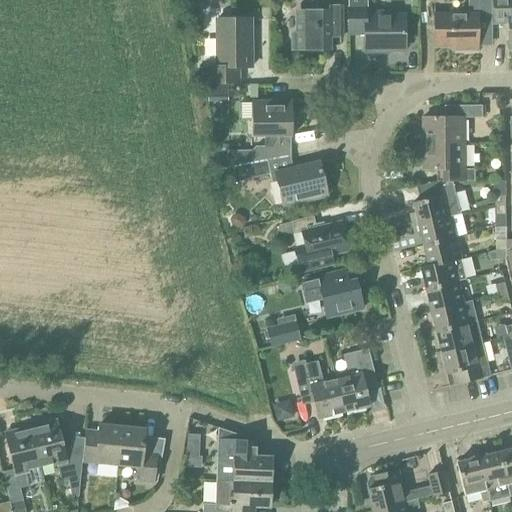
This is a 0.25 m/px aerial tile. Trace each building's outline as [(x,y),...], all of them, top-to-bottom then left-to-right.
[(348,0),(349,36),(365,36),(365,50),(380,50),(380,52),(387,52),(387,50),(405,50),(405,16),(389,16),(389,12),(368,12),(367,0),(348,0)] [(468,0),(469,15),(435,15),(435,46),(462,46),(462,49),(478,49),(478,46),(492,46),(492,0),(468,0)] [(511,0),(492,0),(493,25),(509,25),(509,49),(511,49),(511,0)] [(330,10),(331,38),(344,38),(344,5),(318,5),(318,10),(330,10)] [(331,50),(331,38),(330,10),(318,10),(302,11),(296,17),(297,34),(292,39),(292,46),(297,50),(297,51),(331,50)] [(241,85),(241,67),(252,67),(252,19),(217,20),(217,66),(209,66),(209,85),(241,85)] [(256,136),(292,136),(292,102),(252,102),(252,132),(256,136)] [(423,144),(465,144),(465,118),(482,118),(483,106),(445,106),(445,118),(423,118),(423,144)] [(465,144),(423,144),(423,170),(437,170),(437,182),(441,182),(451,182),(475,182),(475,170),(465,169),(465,144)] [(221,170),(232,167),(270,160),(269,146),(255,147),(251,151),(226,151),(226,158),(220,158),(221,170)] [(271,174),(270,160),(232,167),(235,183),(271,174)] [(276,174),(283,205),(308,198),(309,200),(327,196),(319,163),(276,174)] [(459,215),(451,182),(441,182),(444,195),(413,203),(415,213),(409,214),(412,226),(451,217),(459,215)] [(496,206),(506,206),(506,196),(496,196),(496,206)] [(496,216),(495,216),(495,228),(506,228),(506,215),(506,206),(496,206),(496,216)] [(333,266),(331,255),(349,251),(342,222),(325,226),(324,222),(316,224),(314,216),(291,222),(294,235),(302,233),(307,254),(295,257),(299,274),(333,266)] [(423,246),(456,238),(451,217),(412,226),(413,228),(418,226),(423,246)] [(453,262),(461,260),(456,238),(423,246),(428,266),(420,268),(428,266),(428,267),(453,261),(453,262)] [(496,240),(496,250),(506,250),(506,240),(496,240)] [(497,260),(505,260),(506,260),(506,250),(496,250),(497,260)] [(426,290),(458,282),(466,280),(461,260),(453,262),(453,261),(428,267),(428,266),(420,268),(426,290)] [(323,300),(327,318),(363,309),(356,280),(350,281),(347,269),(300,280),(306,304),(323,300)] [(295,289),(292,280),(280,284),(282,292),(295,289)] [(431,311),(463,303),(458,282),(426,290),(431,311)] [(498,295),(507,292),(505,283),(495,285),(498,295)] [(507,292),(498,295),(500,304),(510,302),(507,292)] [(436,332),(477,322),(471,301),(463,303),(431,311),(436,332)] [(366,338),(381,335),(377,319),(362,323),(366,338)] [(272,348),(301,341),(297,322),(268,329),(272,348)] [(436,354),(482,343),(477,322),(436,332),(441,352),(435,353),(436,354)] [(500,337),(486,338),(487,351),(501,350),(500,337)] [(482,343),(436,354),(439,366),(444,365),(447,375),(450,374),(453,386),(490,377),(482,343)] [(336,379),(344,412),(369,406),(365,390),(378,387),(368,349),(344,355),(349,376),(336,379)] [(319,419),(344,412),(336,379),(323,383),(318,361),(293,367),(302,405),(315,402),(319,419)] [(44,425),(31,428),(41,467),(57,463),(62,482),(67,481),(71,499),(79,497),(82,463),(85,438),(73,437),(72,448),(63,450),(58,428),(59,428),(57,420),(44,424),(44,425)] [(118,466),(122,427),(99,425),(99,431),(86,430),(85,438),(82,463),(95,464),(95,462),(95,463),(118,466)] [(122,427),(118,466),(140,468),(139,483),(155,484),(159,439),(144,437),(145,430),(122,427)] [(25,471),(41,467),(31,428),(18,431),(18,430),(4,434),(6,441),(7,440),(14,470),(3,472),(11,504),(13,511),(26,511),(20,489),(29,487),(25,471)] [(216,481),(217,481),(271,483),(272,458),(256,457),(257,441),(218,428),(216,481)] [(511,448),(499,452),(507,485),(510,496),(511,495),(511,448)] [(478,457),(489,500),(495,499),(492,488),(507,485),(499,452),(478,457)] [(481,502),(489,500),(478,457),(457,462),(465,495),(479,492),(481,502)] [(367,489),(373,511),(416,501),(449,493),(444,470),(426,475),(429,486),(403,493),(397,470),(374,475),(377,487),(367,489)] [(216,505),(204,505),(203,511),(244,511),(245,507),(270,508),(271,483),(217,481),(216,505)] [(372,511),(407,511),(407,510),(418,508),(416,501),(373,511),(372,511)] [(445,511),(453,511),(451,502),(443,504),(445,511)]
